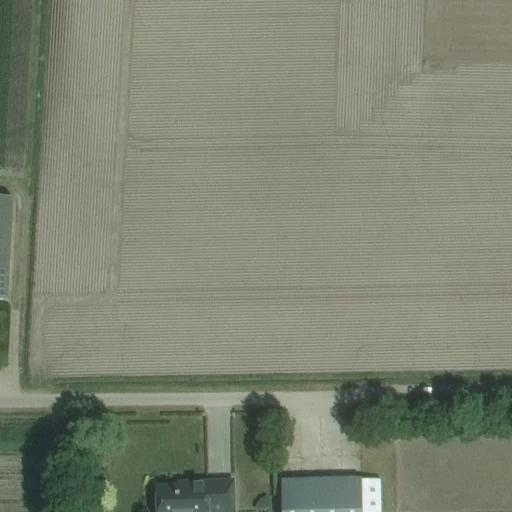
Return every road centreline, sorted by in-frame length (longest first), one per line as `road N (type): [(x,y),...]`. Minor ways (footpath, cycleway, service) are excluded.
road 1 (unclassified): [(0,406),(391,398)]
road 2 (track): [(391,398),(511,395)]
